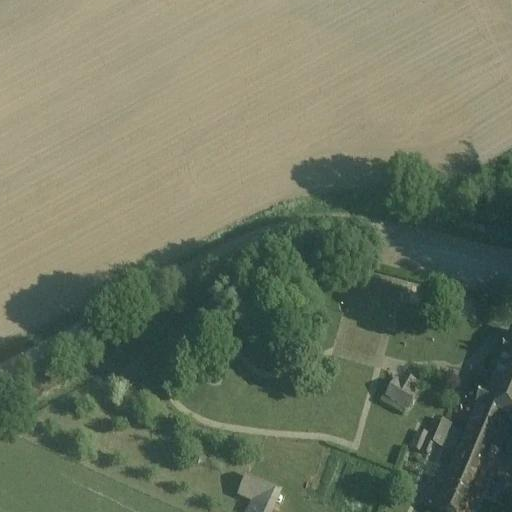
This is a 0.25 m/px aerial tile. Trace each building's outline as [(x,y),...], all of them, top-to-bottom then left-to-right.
[(511,333),(510,333),(501,361),(487,394),(482,392),(476,406),(431,510),(436,511),(469,511),(510,421),(511,421),(511,333)] [(406,410),(423,387),(406,373),(388,396),(406,410)] [(452,425),(434,418),(427,435),(419,431),(411,450),(429,457),(433,445),(441,449),(452,425)] [(511,483),(502,479),(493,501),(511,509),(511,483)] [(269,511),(250,503),(246,511),(269,511)]
